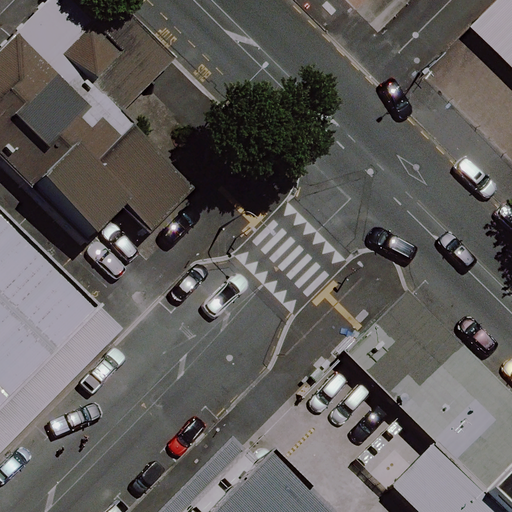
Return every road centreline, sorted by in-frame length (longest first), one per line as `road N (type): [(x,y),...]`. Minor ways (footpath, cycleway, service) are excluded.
road 1 (unclassified): [(31,511),(373,174)]
road 2 (secondary): [(373,174),(199,0)]
road 3 (secondary): [(511,307),(373,174)]
